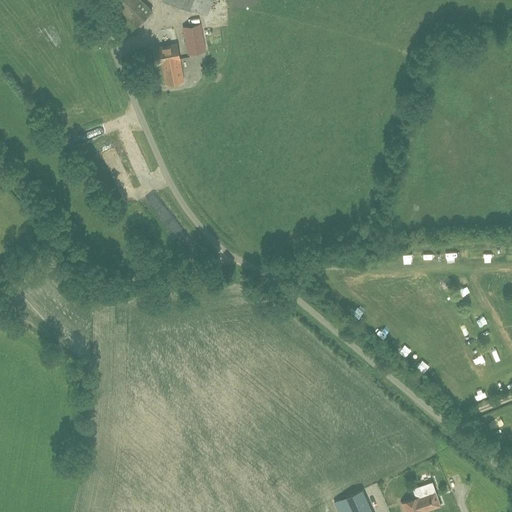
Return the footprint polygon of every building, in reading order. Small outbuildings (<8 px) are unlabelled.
[(107,0),(136,27),(152,10),(141,0),(107,0)] [(190,9),(207,15),(212,0),(163,0),(163,2),(189,11),(190,9)] [(200,24),(184,27),(189,54),(206,51),(200,24)] [(163,63),(167,84),(184,80),(179,59),(180,59),(177,44),(154,49),(157,64),(163,63)] [(148,198),(157,211),(164,206),(155,193),(148,198)] [(165,220),(169,215),(164,212),(160,217),(165,220)] [(429,261),(440,261),(439,250),(428,251),(429,261)] [(468,275),(458,280),(462,289),(472,285),(468,275)] [(500,385),(493,387),(497,396),(503,394),(500,385)] [(338,511),(371,511),(361,490),(334,503),(338,511)] [(424,511),(441,505),(436,492),(419,498),(419,497),(402,503),(405,511),(424,511)]
